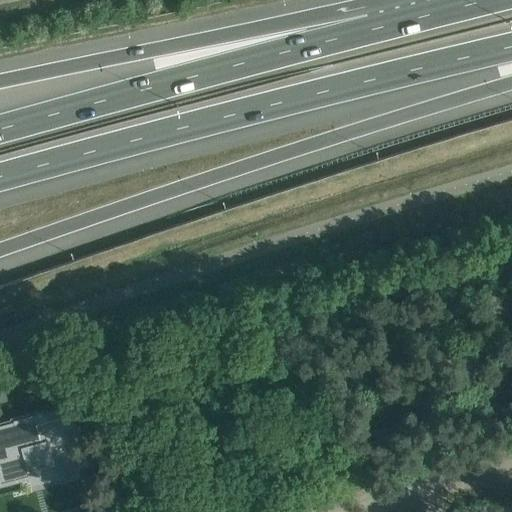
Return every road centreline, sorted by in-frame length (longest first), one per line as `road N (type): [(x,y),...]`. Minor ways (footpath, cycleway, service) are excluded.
road 1 (motorway): [(0,253),(511,82)]
road 2 (motorway): [(0,177),(511,47)]
road 3 (motorway): [(404,21),(0,130)]
road 4 (motorway): [(404,21),(150,50),(0,80)]
